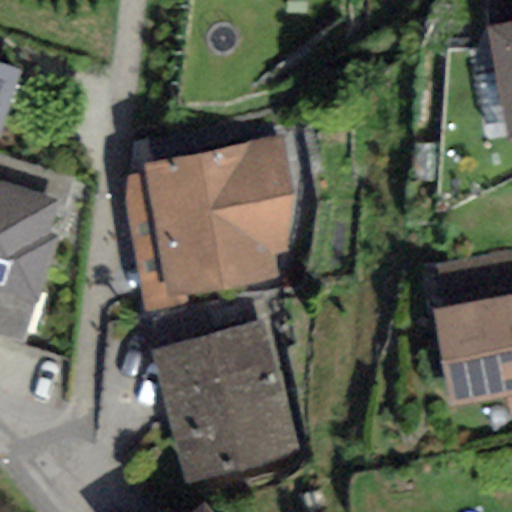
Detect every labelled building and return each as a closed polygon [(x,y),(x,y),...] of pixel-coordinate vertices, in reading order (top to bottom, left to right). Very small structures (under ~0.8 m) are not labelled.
[(511,24),(487,29),(509,140),(511,139),(511,24)] [(0,119),(15,72),(0,67),(0,119)] [(143,174),(160,300),(276,285),(272,255),(292,252),(280,156),(143,174)] [(53,207),(0,192),(0,292),(41,304),(56,248),(43,244),(53,207)] [(511,303),(428,318),(443,401),(504,390),(508,416),(511,415),(511,303)] [(163,356),(192,477),(296,453),(267,331),(163,356)]
